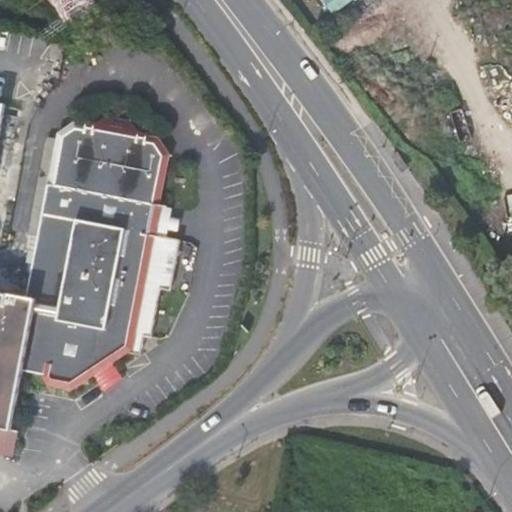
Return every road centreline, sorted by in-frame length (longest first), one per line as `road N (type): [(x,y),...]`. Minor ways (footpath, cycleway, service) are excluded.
road 1 (primary): [(443,279),(243,0)]
road 2 (primary): [(193,0),(314,167)]
road 3 (tertiary): [(314,167),(309,255),(285,350)]
road 4 (tertiary): [(328,397),(407,411),(484,446)]
road 5 (primary): [(314,167),(392,293)]
road 6 (tertiary): [(202,449),(328,397)]
road 7 (primary): [(511,394),(443,279)]
road 8 (primary): [(416,332),(484,446)]
road 9 (tertiary): [(285,350),(217,421),(202,449)]
road 10 (tertiary): [(392,293),(320,317),(285,350)]
